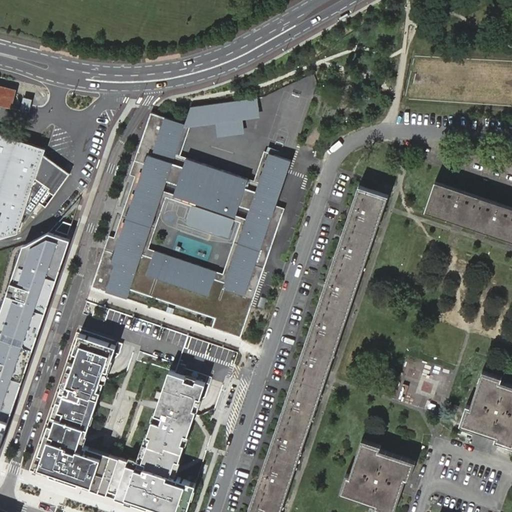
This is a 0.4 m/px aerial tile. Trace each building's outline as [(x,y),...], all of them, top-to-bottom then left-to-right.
[(18,87),(0,82),(0,103),(13,106),(18,87)] [(25,95),(22,107),(30,109),(34,98),(25,95)] [(262,117),(259,98),(193,107),(187,124),(192,126),(217,123),(219,137),(246,133),(244,119),(262,117)] [(266,151),(255,181),(182,155),(192,126),(187,124),(153,112),(131,174),(137,176),(116,237),(110,235),(93,287),(128,299),(131,289),(216,318),(213,328),(242,338),(286,208),(277,205),(293,160),(266,151)] [(0,237),(18,232),(52,187),(37,177),(47,149),(31,143),(0,133),(0,237)] [(464,192),(433,182),(425,208),(455,219),(456,215),(457,210),(467,213),(466,215),(480,219),(480,217),(489,220),(487,225),(503,230),(510,207),(495,202),(492,209),(462,199),(464,192)] [(359,186),(351,209),(358,212),(348,243),(341,240),(335,256),(358,264),(363,248),(358,246),(360,238),(362,238),(367,224),(366,224),(368,215),(374,217),(377,218),(385,195),(359,186)] [(28,243),(26,244),(0,318),(0,448),(89,191),(51,231),(28,243)] [(495,202),(464,192),(462,199),(492,209),(495,202)] [(511,207),(510,207),(503,230),(511,233),(511,207)] [(358,212),(351,209),(341,240),(348,243),(358,212)] [(457,210),(456,215),(487,225),(489,220),(480,217),(480,219),(466,215),(467,213),(457,210)] [(363,248),(374,217),(368,215),(366,224),(367,224),(362,238),(360,238),(358,246),(363,248)] [(358,264),(335,256),(331,269),(354,277),(358,264)] [(348,293),(354,277),(331,269),(326,285),(333,288),(322,319),(315,317),(310,333),(333,341),(338,325),(332,323),(335,313),(337,313),(342,300),(340,300),(343,292),(348,293)] [(333,288),(326,285),(315,317),(322,319),(333,288)] [(338,325),(348,293),(343,292),(340,300),(342,300),(337,313),(335,313),(332,323),(338,325)] [(156,344),(161,329),(139,321),(134,336),(156,344)] [(73,346),(76,347),(72,359),(68,357),(35,455),(39,456),(35,468),(61,476),(59,481),(75,486),(76,482),(88,486),(97,489),(95,493),(104,496),(105,491),(114,494),(123,497),(121,501),(145,510),(147,505),(160,510),(166,511),(184,511),(194,483),(176,477),(172,475),(177,460),(180,461),(186,444),(182,443),(185,434),(189,436),(206,383),(197,380),(195,383),(185,380),(186,376),(183,375),(186,366),(182,365),(183,362),(180,361),(176,373),(169,370),(147,435),(151,437),(141,465),(138,463),(137,467),(128,464),(129,460),(110,454),(109,457),(87,450),(88,446),(83,445),(80,444),(85,429),(88,430),(114,353),(119,355),(123,343),(117,341),(116,345),(77,331),(73,346)] [(333,341),(310,333),(305,346),(328,354),(333,341)] [(289,393),(284,409),(308,417),(313,401),(307,399),(310,390),(311,391),(316,377),(315,376),(318,368),(323,370),(328,354),(305,346),(300,362),(307,364),(296,395),(289,393)] [(169,366),(170,359),(142,354),(141,361),(169,366)] [(300,362),(289,393),(296,395),(307,364),(300,362)] [(307,399),(313,401),(323,370),(318,368),(315,376),(316,377),(311,391),(310,390),(307,399)] [(482,369),(469,405),(466,404),(462,416),(459,424),(495,436),(494,440),(511,445),(511,382),(500,379),(502,375),(485,370),(482,369)] [(280,421),(303,430),(308,417),(284,409),(280,421)] [(282,493),(287,477),(282,476),(285,467),(286,467),(291,453),(289,452),(292,444),(298,446),(303,430),(280,421),(274,438),(281,440),(271,472),(263,469),(258,484),(265,487),(258,509),(251,507),(249,511),(269,511),(272,505),(273,505),(277,491),(282,493)] [(274,438),(263,469),(271,472),(281,440),(274,438)] [(416,461),(380,449),(381,445),(365,440),(362,439),(349,474),(346,473),(341,489),(340,492),(376,505),(374,508),(385,511),(387,511),(395,511),(406,479),(410,480),(415,464),(416,461)] [(282,476),(287,477),(298,446),(292,444),(289,452),(291,453),(286,467),(285,467),(282,476)] [(217,482),(225,458),(209,453),(201,477),(217,482)] [(258,484),(251,507),(258,509),(265,487),(258,484)] [(275,511),(282,493),(277,491),(273,505),(272,505),(269,511),(275,511)]
